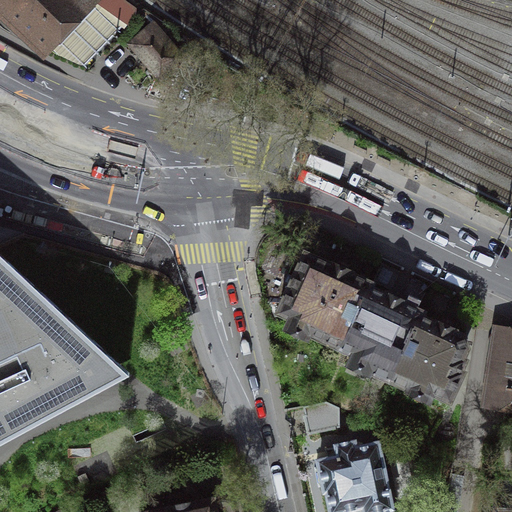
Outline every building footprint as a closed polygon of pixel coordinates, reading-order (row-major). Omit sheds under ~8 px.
[(0,0),(0,8),(44,51),(69,25),(92,0),(0,0)] [(141,36),(132,44),(148,63),(151,66),(151,67),(152,70),(153,73),(156,75),(159,76),(162,75),(163,75),(165,73),(167,71),(181,58),(153,26),(152,26),(152,25),(150,25),(140,34),(140,35),(141,36)] [(0,441),(129,372),(0,253),(0,441)] [(332,265),(305,253),(281,306),(285,314),(291,317),(286,328),(307,337),(309,333),(340,346),(369,282),(350,273),(350,271),(341,267),(333,263),(332,265)] [(371,283),(369,282),(340,346),(353,353),(348,363),(370,373),(371,370),(390,378),(421,310),(404,302),(404,301),(395,297),(387,293),(386,294),(369,287),(371,283)] [(423,311),(421,310),(390,378),(409,387),(408,390),(429,400),(433,392),(450,400),(463,371),(460,370),(465,359),(463,358),(467,347),(462,334),(454,331),(455,329),(446,325),(437,321),(436,322),(421,316),(423,311)] [(511,332),(499,330),(492,370),(487,369),(482,401),(511,405),(511,332)] [(326,401),(303,406),(305,414),(304,414),(305,420),(308,433),(340,426),(339,407),(326,401)] [(338,456),(318,460),(319,466),(314,467),(316,476),(319,486),(323,485),(324,491),(326,490),(330,511),(369,511),(392,507),(378,442),(365,445),(364,444),(363,443),(362,442),(361,441),(359,441),(357,441),(354,442),(354,441),(336,445),(338,456)] [(233,511),(234,511),(234,508),(233,506),(231,504),(230,502),(228,501),(226,500),(225,500),(222,500),(220,500),(205,503),(202,495),(190,498),(189,497),(185,494),(181,492),(170,494),(165,502),(165,504),(139,510),(139,511),(233,511)]
